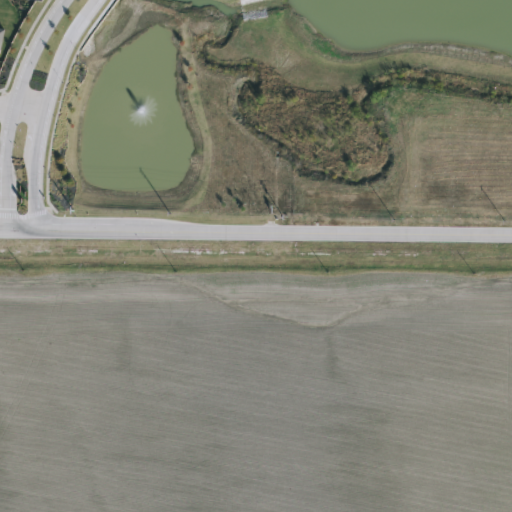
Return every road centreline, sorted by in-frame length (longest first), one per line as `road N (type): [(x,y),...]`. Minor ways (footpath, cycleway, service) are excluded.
road 1 (tertiary): [(511,234),(0,229)]
road 2 (tertiary): [(59,0),(25,57),(10,108),(2,230)]
road 3 (tertiary): [(39,230),(45,114),(72,32),(94,0)]
